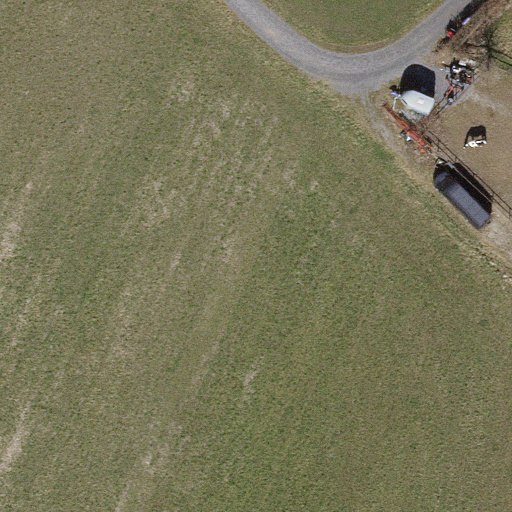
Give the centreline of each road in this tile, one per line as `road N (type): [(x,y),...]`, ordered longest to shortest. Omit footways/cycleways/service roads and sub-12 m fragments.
road 1 (track): [(239,0),(351,100),(471,0)]
road 2 (track): [(351,100),(511,260)]
